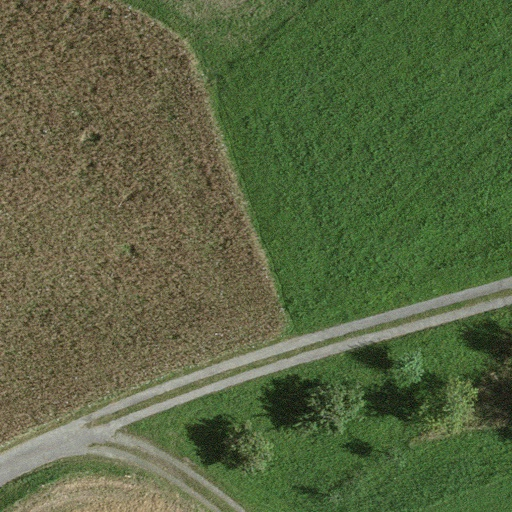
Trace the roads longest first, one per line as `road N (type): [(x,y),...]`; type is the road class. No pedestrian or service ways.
road 1 (track): [(511,289),(172,394),(0,472)]
road 2 (track): [(232,511),(174,470),(68,438)]
